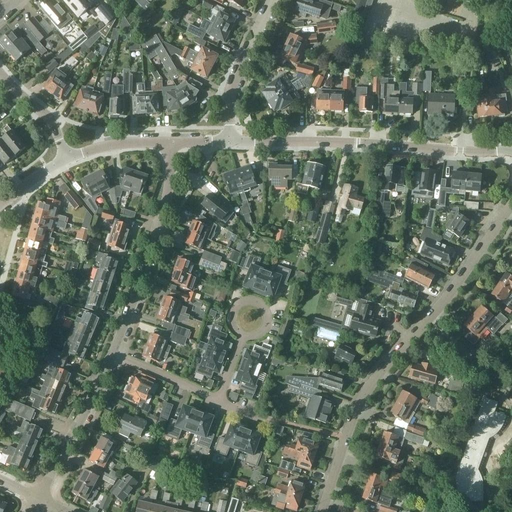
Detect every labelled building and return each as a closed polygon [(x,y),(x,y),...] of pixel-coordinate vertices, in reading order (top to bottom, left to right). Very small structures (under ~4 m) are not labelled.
[(64,0),(79,17),(88,9),(95,18),(98,15),(106,25),(115,17),(105,5),(97,11),(92,6),(92,5),(88,0),(64,0)] [(151,5),(145,0),(136,0),(135,1),(146,11),(151,5)] [(197,0),(204,3),(203,3),(202,6),(211,10),(214,5),(210,3),(209,2),(205,0),(204,0),(197,0)] [(328,19),(331,9),(323,6),(314,4),(303,0),(299,0),(296,11),(301,12),(300,15),(301,17),(305,18),(306,14),(319,18),(325,20),(328,19)] [(373,0),(367,0),(363,14),(362,19),(361,21),(366,22),(373,0)] [(511,0),(482,0),(497,5),(495,11),(511,16),(511,0)] [(41,6),(40,8),(46,15),(45,16),(50,21),(51,20),(57,27),(60,30),(69,22),(66,19),(69,17),(59,4),(55,7),(51,2),(49,4),(47,2),(45,3),(43,3),(41,5),(41,6)] [(151,8),(146,13),(150,18),(155,13),(151,8)] [(362,19),(363,14),(347,8),(345,15),(354,18),(353,20),(362,19)] [(214,16),(211,23),(229,32),(230,30),(231,31),(233,26),(232,25),(235,21),(229,18),(224,16),(218,13),(216,17),(214,16)] [(26,24),(24,26),(30,33),(39,43),(48,35),(33,18),(26,24)] [(115,19),(99,33),(102,36),(105,39),(116,20),(115,19)] [(190,25),(186,32),(200,39),(203,32),(206,34),(208,35),(224,43),(226,38),(227,38),(230,34),(229,33),(229,32),(211,23),(206,20),(205,20),(200,30),(190,25)] [(360,40),(366,22),(361,21),(359,26),(355,38),(352,37),(350,44),(361,47),(363,41),(360,40)] [(99,31),(104,27),(101,22),(96,27),(99,31)] [(337,32),(336,23),(317,25),(318,34),(337,32)] [(349,23),(338,24),(338,34),(350,32),(350,24),(350,23),(349,23)] [(24,26),(23,24),(12,34),(12,33),(4,39),(4,38),(0,41),(0,45),(4,50),(5,49),(7,51),(8,51),(30,33),(24,26)] [(94,25),(84,33),(90,39),(99,31),(94,25)] [(79,38),(68,48),(71,50),(73,53),(77,49),(83,44),(89,39),(81,31),(77,34),(79,36),(79,38)] [(140,51),(140,45),(132,31),(130,31),(130,45),(130,51),(140,51)] [(26,44),(29,41),(35,48),(42,56),(47,52),(39,43),(30,33),(8,51),(7,51),(16,62),(17,62),(31,50),(26,44)] [(88,50),(102,36),(99,33),(83,45),(88,50)] [(304,42),(291,35),(286,46),(303,55),(308,46),(317,44),(316,36),(306,37),(304,42)] [(168,57),(162,46),(156,36),(141,46),(146,55),(147,55),(155,51),(157,56),(176,87),(178,90),(179,92),(181,111),(182,112),(196,103),(197,102),(197,101),(196,97),(198,93),(194,91),(197,88),(199,84),(188,78),(187,77),(178,72),(177,72),(174,67),(172,62),(171,61),(170,59),(168,57)] [(194,43),(204,48),(206,43),(196,38),(194,43)] [(212,68),(183,53),(164,43),(162,46),(168,57),(170,59),(176,55),(195,65),(192,71),(206,78),(212,68)] [(98,54),(103,56),(107,48),(101,46),(98,54)] [(303,55),(286,46),(280,58),(297,67),(303,55)] [(183,53),(212,68),(218,57),(203,49),(200,55),(186,47),(183,53)] [(500,59),(497,49),(485,52),(487,62),(500,59)] [(155,51),(147,55),(150,60),(157,56),(155,51)] [(96,56),(90,52),(86,58),(91,62),(96,56)] [(53,60),(45,67),(45,68),(49,73),(58,65),(53,60)] [(350,91),(351,78),(350,78),(351,64),(345,64),(345,66),(345,70),(344,70),(344,78),(343,78),(343,90),(350,91)] [(314,69),(298,65),(297,72),(312,76),(314,69)] [(50,78),(51,79),(44,88),(54,95),(63,82),(66,77),(67,77),(56,69),(50,78)] [(129,70),(123,70),(123,87),(112,86),(110,116),(123,117),(124,98),(123,98),(123,94),(129,94),(129,75),(129,73),(129,70)] [(155,80),(160,77),(156,70),(151,73),(155,80)] [(318,75),(317,75),(312,86),(319,90),(324,79),(323,78),(326,74),(320,71),(318,75)] [(309,76),(297,72),(295,78),(289,82),(284,74),(276,79),(278,81),(266,89),(268,91),(263,94),(269,103),(302,81),(301,81),(309,76)] [(133,97),(133,102),(133,112),(137,112),(137,115),(146,114),(145,96),(146,96),(146,93),(145,84),(136,84),(136,73),(129,73),(129,75),(129,94),(129,97),(133,97)] [(431,73),(424,73),(423,92),(431,93),(431,73)] [(105,74),(103,93),(109,93),(111,75),(105,74)] [(302,81),(269,103),(274,112),(279,108),(281,111),(287,107),(288,108),(299,101),(298,99),(300,98),(296,92),(305,86),(307,88),(312,78),(309,76),(301,81),(302,81)] [(64,102),(74,88),(76,84),(66,77),(63,82),(54,95),(64,102)] [(422,85),(422,79),(416,78),(415,85),(413,85),(413,94),(405,94),(406,85),(400,85),(398,114),(412,114),(413,96),(422,97),(422,85)] [(162,92),(162,81),(157,82),(157,88),(152,88),(152,92),(146,93),(146,96),(145,96),(146,114),(158,114),(157,92),(162,92)] [(398,114),(400,85),(399,85),(399,93),(393,93),(393,87),(380,86),(379,96),(387,96),(387,100),(385,100),(385,113),(398,114)] [(179,92),(178,90),(176,87),(172,87),(172,88),(171,88),(171,95),(163,96),(163,104),(168,104),(169,113),(182,112),(181,111),(179,92)] [(88,88),(87,92),(86,94),(80,92),(75,108),(87,111),(93,92),(93,89),(88,88)] [(356,88),(355,99),(355,105),(360,105),(360,112),(372,113),(373,96),(366,96),(367,89),(356,88)] [(490,90),(493,116),(498,115),(499,118),(505,117),(505,115),(507,115),(506,113),(508,113),(507,105),(505,105),(505,102),(507,102),(506,96),(495,97),(495,96),(494,89),(490,90)] [(493,116),(490,90),(484,91),(485,97),(477,98),(479,118),(493,116)] [(330,112),(330,92),(318,91),(318,96),(317,111),(330,112)] [(93,92),(87,111),(88,111),(87,112),(99,116),(104,99),(103,99),(103,95),(99,94),(93,92)] [(345,93),(330,92),(330,112),(343,112),(343,102),(345,102),(345,93)] [(454,97),(429,96),(429,116),(438,116),(438,114),(454,115),(454,97)] [(8,135),(2,141),(16,158),(26,149),(8,127),(4,130),(8,135)] [(0,159),(5,166),(16,158),(2,141),(0,141),(0,159)] [(326,168),(308,163),(302,185),(320,190),(326,168)] [(278,165),(270,164),(269,179),(272,180),(271,187),(287,188),(287,180),(291,181),(291,168),(277,167),(278,165)] [(404,169),(388,167),(385,191),(395,192),(405,193),(405,187),(402,186),(404,169)] [(131,192),(138,171),(130,168),(130,171),(125,169),(123,176),(123,179),(120,179),(121,186),(116,187),(117,204),(121,204),(121,198),(124,190),(131,192)] [(237,171),(245,193),(250,191),(249,188),(263,184),(262,171),(252,174),(250,168),(245,169),(245,168),(237,171)] [(419,196),(432,198),(436,172),(423,170),(423,174),(415,172),(412,193),(419,194),(419,196)] [(453,173),(452,188),(447,188),(446,194),(465,195),(467,174),(461,174),(461,171),(454,170),(453,173)] [(98,171),(91,174),(102,196),(109,192),(112,198),(112,204),(117,204),(116,187),(110,187),(110,180),(107,180),(106,177),(103,171),(99,173),(98,171)] [(138,171),(131,192),(142,196),(144,191),(146,190),(145,188),(149,177),(144,175),(145,173),(138,171)] [(232,200),(238,198),(240,204),(242,204),(243,208),(240,209),(243,217),(252,214),(247,201),(247,202),(244,193),(245,193),(237,171),(228,174),(228,175),(224,177),(230,195),(232,200)] [(102,196),(91,174),(84,178),(85,180),(81,182),(85,188),(88,190),(85,193),(89,196),(83,201),(96,216),(98,209),(95,203),(96,199),(102,196)] [(481,175),(468,174),(466,191),(479,192),(481,175)] [(363,199),(356,197),(355,197),(357,189),(351,187),(345,185),(337,214),(335,221),(335,222),(337,223),(339,224),(341,224),(341,222),(343,217),(345,209),(351,211),(352,207),(360,209),(363,200),(363,199)] [(446,194),(447,188),(441,187),(439,206),(439,207),(445,207),(446,194)] [(76,210),(82,205),(71,191),(65,196),(76,210)] [(389,218),(391,203),(384,202),(385,194),(377,193),(376,203),(382,212),(381,217),(389,218)] [(210,194),(202,204),(225,223),(234,211),(227,198),(223,194),(218,200),(210,194)] [(47,205),(39,203),(35,215),(55,221),(65,224),(67,218),(57,215),(61,203),(48,200),(47,205)] [(310,205),(306,221),(315,223),(319,208),(310,205)] [(438,206),(437,206),(436,210),(435,210),(435,214),(435,213),(449,214),(450,207),(445,207),(439,207),(439,206),(438,206)] [(295,223),(298,209),(291,207),(288,222),(295,223)] [(435,214),(435,210),(430,209),(426,229),(424,228),(424,229),(425,229),(432,230),(435,214)] [(113,222),(115,214),(104,210),(101,219),(113,222)] [(136,214),(125,210),(123,216),(134,220),(136,214)] [(314,243),(323,245),(331,216),(322,214),(314,243)] [(457,214),(447,230),(460,238),(470,223),(457,214)] [(55,221),(35,215),(32,227),(46,231),(47,231),(52,232),(54,226),(65,230),(66,224),(65,224),(55,221)] [(194,221),(189,233),(205,239),(211,241),(212,238),(213,237),(215,234),(214,233),(217,226),(201,217),(198,223),(194,221)] [(116,220),(116,222),(112,234),(128,239),(132,227),(123,224),(123,222),(116,220)] [(46,231),(32,227),(29,238),(43,242),(52,245),(54,239),(50,238),(52,232),(47,231),(46,231)] [(425,229),(424,229),(420,240),(425,242),(423,247),(426,248),(423,256),(448,265),(451,258),(452,258),(454,258),(455,253),(455,252),(454,252),(454,250),(440,244),(442,239),(431,234),(432,230),(425,229)] [(282,244),(285,231),(278,230),(275,242),(282,244)] [(205,239),(189,233),(185,244),(201,250),(205,239)] [(128,239),(112,234),(108,246),(124,251),(128,239)] [(43,242),(29,238),(25,250),(40,254),(43,242)] [(99,251),(101,243),(89,239),(87,248),(99,251)] [(379,258),(384,243),(376,241),(375,244),(372,256),(379,258)] [(242,253),(247,246),(242,242),(236,250),(242,253)] [(25,250),(22,261),(42,267),(43,267),(46,268),(48,264),(44,263),(46,256),(40,254),(25,250)] [(204,251),(201,259),(225,269),(227,264),(220,262),(222,258),(204,251)] [(101,270),(116,275),(118,275),(120,268),(117,267),(119,263),(111,260),(112,257),(99,253),(97,259),(100,260),(99,263),(102,264),(100,269),(101,269),(101,270)] [(258,294),(266,272),(257,268),(260,260),(248,255),(243,269),(249,271),(250,273),(245,287),(251,289),(250,291),(258,294)] [(179,259),(175,271),(198,279),(197,278),(199,274),(192,271),(195,264),(179,259)] [(225,269),(201,259),(198,266),(223,275),(225,269)] [(42,267),(22,261),(19,273),(39,279),(42,267)] [(431,282),(435,275),(418,266),(413,264),(412,264),(409,271),(431,282)] [(89,273),(91,267),(84,265),(83,271),(89,273)] [(266,272),(258,294),(266,297),(267,295),(273,297),(278,283),(279,283),(285,285),(291,271),(279,267),(276,275),(266,272)] [(368,274),(370,275),(379,276),(379,277),(379,278),(380,275),(380,272),(375,271),(375,269),(369,267),(368,274)] [(74,283),(77,269),(71,268),(68,282),(74,283)] [(101,270),(97,281),(111,286),(112,282),(114,283),(116,275),(101,270)] [(198,279),(175,271),(171,282),(181,285),(180,288),(193,292),(198,279)] [(431,282),(409,271),(405,280),(411,282),(411,281),(428,289),(431,282)] [(302,282),(305,274),(298,272),(295,280),(302,282)] [(38,285),(39,279),(19,273),(16,284),(35,290),(36,290),(39,291),(40,291),(39,293),(45,294),(47,288),(41,287),(41,286),(38,285)] [(393,282),(395,276),(385,273),(383,279),(384,279),(393,282)] [(499,284),(510,292),(511,293),(511,277),(506,274),(499,284)] [(378,277),(375,284),(378,285),(390,289),(393,283),(393,282),(384,279),(384,280),(379,278),(378,277)] [(75,288),(82,290),(84,282),(77,280),(75,288)] [(107,297),(111,286),(97,281),(94,280),(94,281),(90,292),(91,292),(93,293),(107,297)] [(35,290),(16,284),(12,296),(18,298),(16,304),(35,309),(38,303),(33,301),(36,290),(35,290)] [(510,292),(499,284),(492,295),(498,299),(496,301),(502,305),(510,292)] [(390,289),(387,297),(400,302),(399,303),(414,308),(418,296),(403,291),(404,290),(399,288),(399,291),(398,292),(392,290),(390,289)] [(222,290),(218,300),(225,302),(227,298),(226,297),(227,292),(222,290)] [(107,297),(93,293),(91,292),(85,308),(97,312),(98,308),(103,309),(107,297)] [(196,299),(189,297),(175,292),(173,297),(187,303),(187,302),(195,304),(196,299)] [(190,292),(189,297),(196,299),(199,300),(201,296),(190,292)] [(57,307),(60,301),(47,294),(44,299),(57,307)] [(338,294),(335,304),(346,307),(345,312),(341,328),(350,330),(375,337),(379,322),(370,319),(371,315),(372,315),(374,309),(375,304),(368,302),(338,294)] [(165,296),(161,308),(179,314),(183,316),(186,308),(180,306),(181,302),(165,296)] [(482,307),(473,317),(487,329),(494,335),(503,325),(493,316),(482,307)] [(173,325),(174,321),(180,323),(182,316),(183,316),(179,314),(161,308),(157,319),(173,325)] [(95,330),(99,319),(95,318),(97,314),(86,311),(85,314),(83,320),(77,317),(75,322),(95,330)] [(64,317),(58,315),(54,323),(59,326),(59,327),(61,327),(65,318),(64,317)] [(473,317),(465,327),(470,331),(465,337),(474,346),(480,339),(479,339),(487,329),(473,317)] [(75,322),(74,326),(72,332),(91,339),(95,330),(75,322)] [(324,329),(331,331),(333,324),(326,322),(324,329)] [(59,326),(54,323),(48,332),(54,335),(59,327),(59,326)] [(187,340),(187,339),(189,334),(190,331),(175,326),(172,334),(187,340)] [(339,342),(341,334),(335,333),(320,328),(318,336),(339,342)] [(224,359),(230,344),(224,342),(227,336),(212,330),(209,337),(211,338),(208,345),(199,342),(198,346),(197,349),(204,351),(224,359)] [(72,332),(70,337),(68,341),(87,349),(91,339),(72,332)] [(152,334),(147,346),(168,354),(171,347),(166,345),(168,340),(152,334)] [(187,340),(172,334),(169,341),(184,347),(185,345),(188,346),(190,340),(187,339),(187,340)] [(68,341),(66,345),(63,355),(68,357),(69,354),(83,359),(87,349),(68,341)] [(341,346),(337,344),(332,353),(337,355),(336,356),(351,364),(357,352),(348,348),(349,346),(343,343),(341,346)] [(68,357),(63,355),(41,346),(36,356),(42,358),(64,367),(68,357)] [(147,346),(145,350),(144,351),(143,354),(144,355),(143,357),(159,363),(161,358),(166,360),(168,354),(147,346)] [(241,365),(260,372),(265,358),(267,359),(270,351),(255,346),(252,353),(247,351),(241,365)] [(224,359),(204,351),(202,358),(203,358),(201,366),(199,365),(196,373),(211,378),(213,372),(219,374),(224,359)] [(424,368),(413,365),(410,377),(434,384),(438,371),(442,370),(444,364),(441,363),(442,358),(434,356),(433,361),(432,360),(430,366),(425,365),(424,368)] [(159,363),(157,367),(168,372),(170,366),(159,363)] [(51,364),(46,376),(67,385),(71,375),(57,369),(58,367),(56,366),(51,364)] [(260,372),(241,365),(236,380),(241,382),(239,389),(254,394),(256,387),(255,386),(260,372)] [(29,380),(33,373),(27,369),(23,377),(29,380)] [(301,385),(317,390),(319,385),(326,388),(325,388),(340,392),(344,380),(335,377),(334,376),(332,375),(330,376),(322,373),(320,381),(304,376),(302,383),(295,380),(293,387),(299,389),(301,385)] [(46,376),(44,375),(42,375),(40,380),(51,384),(49,389),(63,395),(67,385),(46,376)] [(149,395),(154,382),(142,377),(141,381),(132,377),(128,386),(149,395)] [(214,382),(208,380),(205,388),(211,390),(214,382)] [(299,389),(293,387),(290,393),(313,401),(307,419),(315,421),(325,424),(331,406),(320,403),(321,399),(320,398),(322,392),(317,390),(301,385),(299,389)] [(462,388),(452,385),(450,393),(459,396),(462,388)] [(42,388),(40,392),(28,387),(27,391),(32,393),(59,405),(63,395),(49,389),(43,386),(42,388)] [(128,386),(124,393),(133,397),(131,400),(138,403),(136,408),(147,413),(150,407),(145,404),(149,395),(128,386)] [(19,397),(22,391),(16,389),(13,395),(19,397)] [(397,403),(410,410),(416,399),(404,391),(397,403)] [(162,392),(159,399),(166,401),(169,395),(162,392)] [(239,395),(231,392),(229,398),(236,401),(239,395)] [(32,393),(30,398),(35,400),(32,407),(41,411),(42,409),(55,414),(59,405),(32,393)] [(423,397),(421,403),(435,410),(440,399),(430,394),(427,399),(423,397)] [(503,424),(506,416),(498,413),(497,415),(494,414),(498,403),(484,397),(455,477),(455,502),(483,501),(483,486),(483,483),(482,481),(481,479),(481,476),(480,474),(479,472),(478,470),(489,439),(491,438),(493,436),(495,435),(497,434),(498,432),(500,430),(501,428),(502,426),(503,424)] [(4,411),(6,411),(31,421),(35,410),(9,400),(4,411)] [(471,404),(464,401),(460,410),(468,413),(471,404)] [(410,410),(397,403),(390,414),(408,425),(407,430),(412,432),(415,426),(409,424),(415,414),(409,411),(410,410)] [(166,404),(160,418),(167,420),(173,406),(166,404)] [(191,433),(199,411),(191,408),(191,410),(184,408),(179,422),(178,422),(172,420),(166,436),(178,441),(182,430),(191,433)] [(199,411),(191,433),(200,437),(197,445),(209,450),(214,436),(208,433),(207,432),(212,418),(206,416),(207,414),(199,411)] [(121,429),(119,434),(128,438),(130,433),(140,437),(147,423),(137,419),(137,420),(129,417),(130,415),(127,413),(126,416),(125,415),(120,428),(121,429)] [(145,420),(155,424),(158,418),(147,414),(145,420)] [(160,419),(157,426),(164,428),(166,422),(160,419)] [(42,430),(27,424),(28,423),(24,421),(20,429),(15,426),(13,430),(19,432),(38,440),(42,430)] [(238,451),(247,429),(239,426),(238,428),(232,426),(227,439),(225,440),(219,438),(214,452),(226,456),(229,448),(238,451)] [(247,429),(238,451),(248,454),(245,463),(256,467),(262,453),(255,451),(255,450),(260,436),(254,434),(254,432),(247,429)] [(19,432),(13,430),(12,434),(22,438),(20,444),(34,451),(38,440),(19,432)] [(286,445),(285,448),(314,457),(318,444),(311,442),(314,434),(302,432),(297,446),(291,444),(290,446),(286,445)] [(406,432),(404,439),(427,447),(429,440),(406,432)] [(395,450),(400,451),(404,439),(385,433),(380,446),(395,450)] [(102,438),(95,449),(110,457),(116,446),(102,438)] [(9,446),(7,450),(30,460),(34,451),(20,444),(18,449),(9,446)] [(122,451),(134,458),(137,452),(125,446),(122,451)] [(395,450),(380,446),(376,458),(396,464),(395,469),(403,471),(405,467),(402,466),(407,454),(400,451),(395,450)] [(314,457),(285,448),(283,454),(299,460),(297,466),(310,470),(314,457)] [(26,470),(30,460),(7,450),(3,449),(2,454),(4,454),(1,462),(6,464),(12,466),(13,465),(26,470)] [(110,457),(95,449),(89,461),(104,469),(110,457)] [(152,471),(160,475),(162,461),(152,457),(146,469),(152,471)] [(300,474),(301,470),(294,468),(295,465),(282,460),(279,468),(293,473),(293,472),(300,474)] [(446,469),(438,466),(435,474),(437,475),(443,477),(446,469)] [(278,469),(276,475),(287,478),(289,472),(278,469)] [(84,470),(78,482),(93,489),(99,478),(84,470)] [(112,470),(109,476),(104,473),(101,479),(113,485),(119,474),(112,470)] [(406,476),(392,472),(389,481),(403,486),(406,476)] [(367,486),(384,492),(388,480),(371,474),(369,480),(367,480),(366,484),(367,485),(367,486)] [(137,482),(127,475),(121,481),(119,480),(110,491),(123,501),(137,482)] [(437,475),(434,484),(440,486),(443,477),(437,475)] [(248,481),(239,478),(236,486),(246,489),(248,481)] [(300,499),(305,485),(292,481),(290,488),(283,486),(283,487),(277,485),(275,490),(300,499)] [(95,497),(98,492),(93,489),(78,482),(72,493),(87,501),(91,503),(94,496),(95,497)] [(393,495),(384,492),(367,486),(365,492),(363,492),(362,496),(363,498),(363,499),(381,505),(378,511),(396,511),(397,510),(389,507),(393,495)] [(284,507),(296,511),(300,499),(275,490),(274,495),(275,495),(274,497),(271,505),(284,509),(284,507)] [(105,511),(111,499),(110,499),(105,496),(104,496),(99,509),(105,511)] [(232,499),(230,506),(236,508),(238,501),(232,499)] [(224,511),(226,506),(219,500),(216,511),(224,511)] [(149,511),(151,505),(139,502),(136,511),(149,511)] [(164,508),(163,511),(176,511),(177,510),(178,505),(175,504),(168,503),(165,502),(164,508)] [(200,510),(207,511),(208,511),(210,505),(208,505),(208,503),(202,502),(200,510)]
